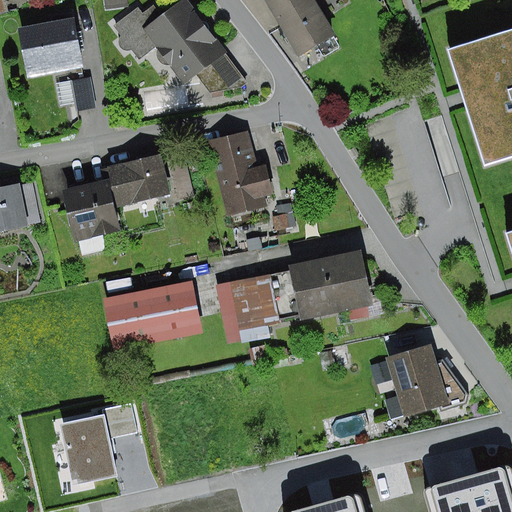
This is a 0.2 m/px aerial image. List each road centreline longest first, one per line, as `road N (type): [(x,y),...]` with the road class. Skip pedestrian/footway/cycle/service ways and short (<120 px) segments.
road 1 (residential): [(111,511),(511,424)]
road 2 (residential): [(303,104),(511,415)]
road 3 (residential): [(303,104),(0,160)]
road 4 (residential): [(222,0),(303,104)]
